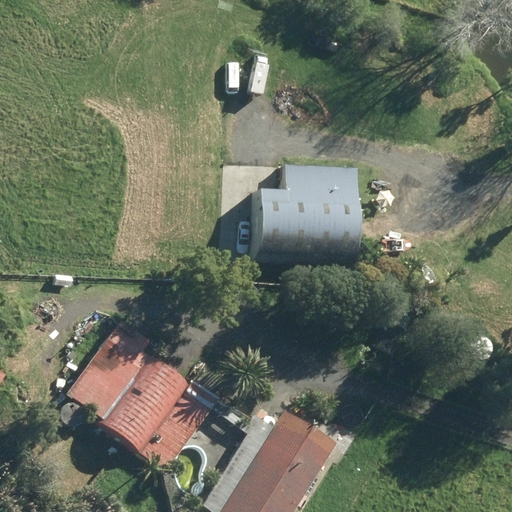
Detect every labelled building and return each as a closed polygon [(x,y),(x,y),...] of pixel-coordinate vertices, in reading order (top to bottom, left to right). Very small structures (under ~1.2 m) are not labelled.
[(361,168),(256,172),(259,272),(365,268),(361,168)] [(453,229),(441,241),(472,271),(484,258),(453,229)] [(73,377),(101,336),(87,326),(59,367),(73,377)] [(116,334),(69,398),(166,470),(214,406),(116,334)] [(0,376),(0,423),(9,430),(32,400),(0,376)] [(285,511),(335,439),(286,407),(215,511),(285,511)]
